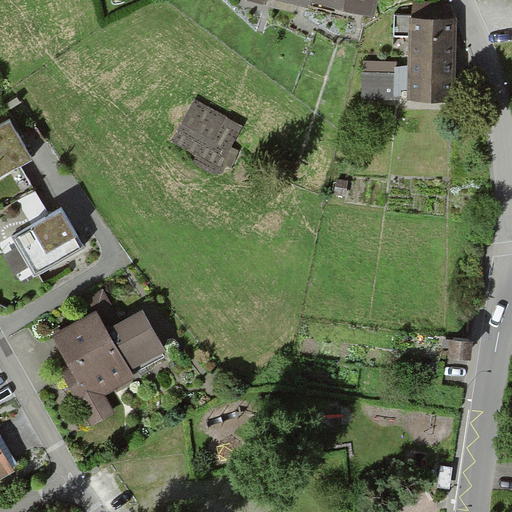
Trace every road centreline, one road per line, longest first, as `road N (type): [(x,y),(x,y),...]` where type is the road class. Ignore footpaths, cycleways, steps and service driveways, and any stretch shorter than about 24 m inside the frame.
road 1 (residential): [(507,276),(506,156),(487,63),(461,0)]
road 2 (unclassified): [(507,276),(472,511)]
road 3 (residential): [(0,348),(76,481)]
